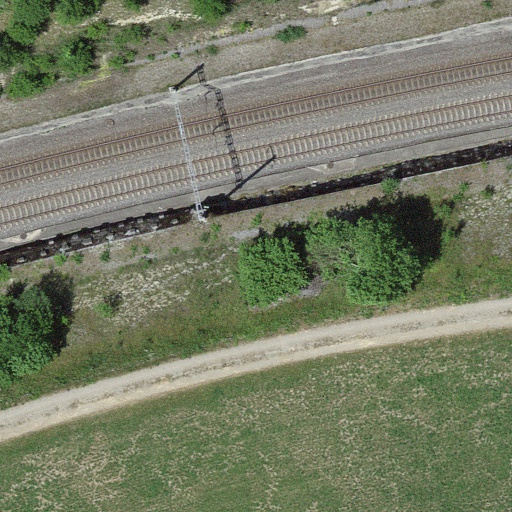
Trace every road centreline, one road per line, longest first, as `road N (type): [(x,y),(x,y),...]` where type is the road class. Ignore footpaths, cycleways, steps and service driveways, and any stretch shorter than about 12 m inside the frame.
road 1 (track): [(0,447),(359,353),(511,326)]
road 2 (track): [(0,120),(511,5)]
